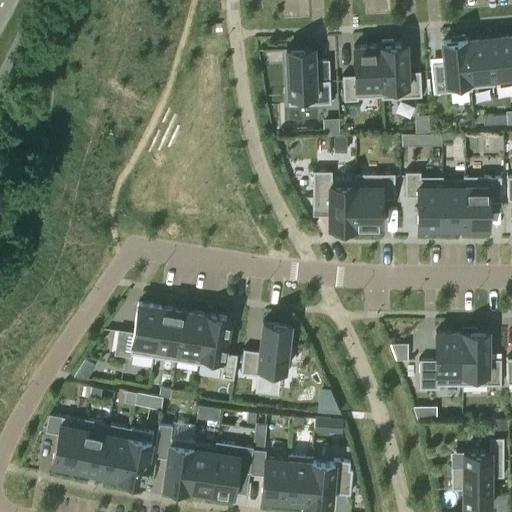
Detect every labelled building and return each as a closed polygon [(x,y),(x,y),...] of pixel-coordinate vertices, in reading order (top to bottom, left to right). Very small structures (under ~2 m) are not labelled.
[(464,33),(450,34),(451,38),(442,39),(443,59),(431,60),(434,91),(470,88),(465,37),(464,37),(464,33)] [(511,47),(511,33),(488,35),(493,83),(494,83),(493,81),(511,78),(511,47)] [(488,35),(465,37),(470,88),(471,87),(471,85),(493,83),(488,35)] [(379,43),(382,96),(421,94),(419,69),(407,70),(405,42),(393,42),(393,38),(381,39),(381,43),(379,43)] [(357,95),(381,94),(381,96),(382,96),(379,43),(353,44),(355,72),(342,73),(343,98),(357,97),(357,95)] [(329,78),(315,79),(313,46),(286,47),(288,103),(330,101),(329,78)] [(508,122),(507,114),(483,115),(484,123),(508,122)] [(339,122),(323,123),(323,135),(339,134),(339,122)] [(452,139),(452,131),(441,131),(441,140),(452,139)] [(414,132),(401,132),(401,144),(414,144),(414,132)] [(334,135),(334,147),(346,147),(346,135),(334,135)] [(355,177),(354,177),(331,177),(331,170),(312,169),(312,208),(329,208),(329,225),(355,225),(355,177)] [(441,177),(442,177),(442,175),(420,175),(420,170),(405,170),(405,195),(417,195),(417,226),(441,226),(441,177)] [(354,172),(354,177),(355,177),(355,225),(381,226),(381,197),(394,197),(394,172),(354,172)] [(463,175),(463,177),(464,177),(464,226),(488,226),(488,201),(501,201),(501,176),(488,176),(488,175),(463,175)] [(464,177),(463,177),(442,177),(441,177),(441,226),(464,226),(464,177)] [(130,351),(153,355),(161,305),(138,301),(130,351)] [(161,305),(153,355),(176,358),(184,308),(161,305)] [(176,358),(198,362),(206,312),(184,308),(176,358)] [(230,315),(206,312),(198,362),(221,366),(219,375),(233,377),(237,352),(224,350),(230,315)] [(284,376),(290,323),(263,320),(259,349),(243,348),(240,371),(284,376)] [(463,330),(461,330),(461,383),(500,383),(500,358),(488,358),(488,330),(476,330),(476,326),(463,326),(463,330)] [(461,383),(461,330),(435,330),(435,358),(419,358),(419,387),(438,387),(438,383),(461,383)] [(407,342),(390,342),(395,358),(407,358),(407,342)] [(85,357),(73,375),(86,377),(95,364),(85,357)] [(91,385),(89,396),(100,398),(102,387),(91,385)] [(171,387),(160,386),(159,394),(169,396),(171,387)] [(181,397),(182,389),(171,387),(169,396),(181,397)] [(134,403),(137,391),(137,390),(126,388),(123,401),(134,403)] [(339,411),(336,404),(329,389),(320,388),(319,410),(339,411)] [(135,404),(161,407),(162,395),(137,391),(134,403),(135,404)] [(197,415),(219,418),(220,407),(198,404),(197,415)] [(246,420),(255,421),(256,411),(247,410),(246,420)] [(84,419),(83,419),(48,412),(45,430),(57,432),(51,462),(75,467),(84,419)] [(291,424),(302,425),(302,416),(292,415),(291,424)] [(97,471),(107,421),(84,416),(83,419),(84,419),(75,467),(97,471)] [(505,416),(494,417),(494,427),(505,426),(505,416)] [(330,430),(330,418),(314,417),(314,428),(330,430)] [(107,421),(97,471),(119,476),(130,426),(107,421)] [(193,441),(194,441),(194,439),(170,436),(172,424),(158,422),(154,455),(167,457),(163,484),(187,487),(193,441)] [(143,480),(153,430),(130,426),(119,476),(143,480)] [(503,436),(489,436),(489,450),(463,450),(463,465),(451,465),(451,487),(463,487),(463,506),(490,506),(490,475),(503,475),(503,436)] [(254,438),(253,447),(264,448),(265,439),(254,438)] [(216,444),(209,490),(233,494),(236,469),(250,471),(252,448),(252,445),(215,439),(215,444),(216,444)] [(193,441),(187,487),(209,490),(216,444),(215,444),(194,441),(193,441)] [(252,448),(250,471),(250,472),(263,473),(261,497),(284,499),(288,458),(287,458),(265,456),(265,449),(252,448)] [(311,460),(312,460),(312,455),(287,453),(287,458),(288,458),(284,499),(307,501),(311,460)] [(311,460),(307,501),(331,503),(332,491),(350,492),(352,467),(349,467),(350,459),(333,458),(333,462),(312,460),(311,460)]
